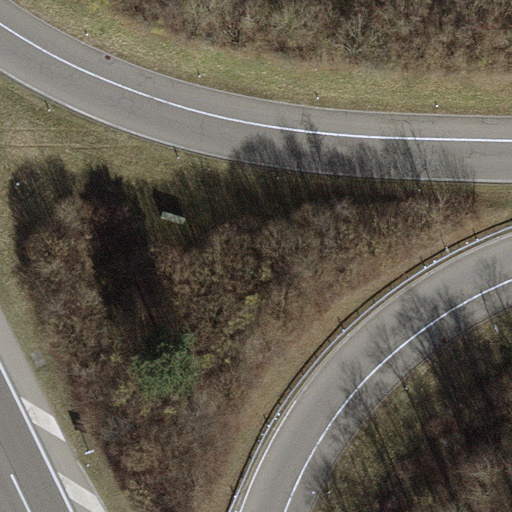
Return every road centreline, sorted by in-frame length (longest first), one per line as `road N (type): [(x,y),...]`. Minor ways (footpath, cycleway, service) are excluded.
road 1 (motorway): [(511,158),(347,152),(208,130),(82,88),(0,42)]
road 2 (motorway): [(266,511),(310,422),(355,366),(440,297),(511,261)]
